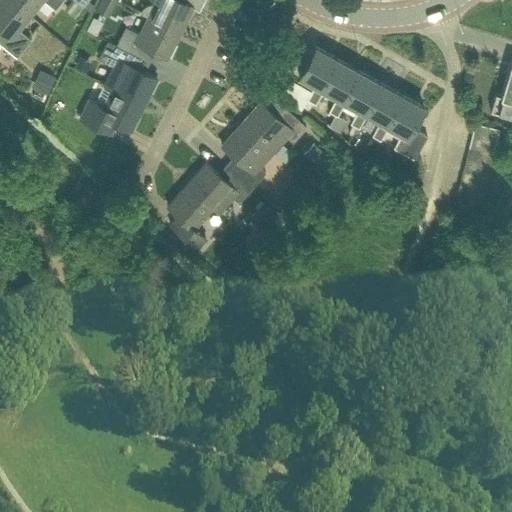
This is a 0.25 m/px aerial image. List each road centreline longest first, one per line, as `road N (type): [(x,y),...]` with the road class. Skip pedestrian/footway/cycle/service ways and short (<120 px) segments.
road 1 (residential): [(131,198),(221,0)]
road 2 (residential): [(428,185),(453,68),(415,15)]
